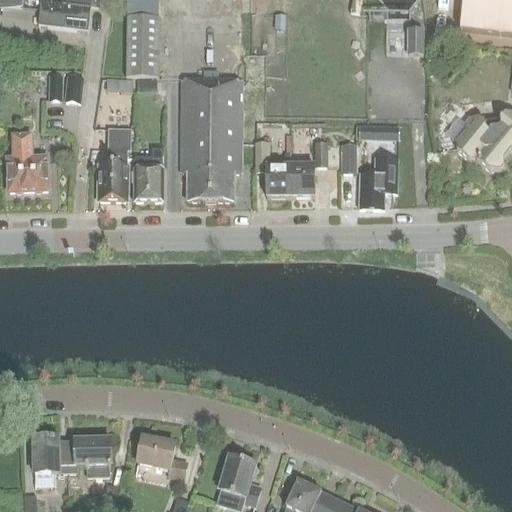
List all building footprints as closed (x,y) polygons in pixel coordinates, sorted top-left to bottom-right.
[(47,0),(0,0),(0,8),(22,11),(23,1),(47,4),(47,0)] [(91,9),(90,11),(41,6),(38,30),(88,36),(91,11),(99,12),(100,0),(91,0),(91,4),(91,9)] [(47,0),(47,4),(91,9),(91,4),(55,0),(47,0)] [(279,32),(279,0),(249,0),(249,31),(279,32)] [(511,0),(463,0),(460,35),(511,41),(511,0)] [(159,82),(160,22),(127,22),(126,82),(159,82)] [(422,59),(422,34),(408,34),(408,59),(422,59)] [(50,81),(50,105),(63,106),(64,81),(50,81)] [(84,84),(82,83),(68,82),(65,106),(80,108),(84,84)] [(133,96),(133,85),(122,85),(121,96),(133,96)] [(187,207),(233,207),(233,179),(240,179),(240,85),(180,85),(180,179),(187,179),(187,207)] [(137,86),(137,96),(156,96),(156,86),(137,86)] [(511,116),(506,118),(501,123),(500,127),(485,128),(485,127),(478,121),(474,122),(471,121),(463,129),(465,138),(455,147),(456,156),(469,165),(474,165),(489,176),(500,174),(504,170),(503,164),(511,154),(511,116)] [(371,136),(371,131),(360,131),(360,142),(365,142),(371,136)] [(99,167),(98,206),(127,207),(127,155),(129,155),(130,135),(111,135),(111,151),(110,167),(99,167)] [(9,197),(47,196),(46,161),(33,161),(32,139),(12,140),(12,162),(9,162),(9,197)] [(254,170),(268,170),(268,148),(254,148),(254,170)] [(327,149),(315,149),(315,173),(327,173),(327,149)] [(353,149),(341,149),(341,179),(353,179),(353,149)] [(134,207),(163,207),(164,152),(153,152),(153,163),(135,163),(134,207)] [(266,203),(290,202),(291,172),(291,158),(285,159),(285,172),(267,172),(266,203)] [(384,215),(385,197),(397,198),(399,165),(376,163),(375,179),(361,178),(359,214),(384,215)] [(290,202),(314,202),(315,172),(291,172),(290,202)] [(35,480),(68,480),(67,447),(59,447),(59,443),(35,443),(35,480)] [(185,486),(188,471),(173,467),(176,451),(143,444),(137,469),(170,476),(169,483),(185,486)] [(112,446),(67,447),(68,480),(77,480),(77,472),(86,472),(86,483),(108,483),(108,471),(112,471),(112,446)] [(220,495),(216,510),(222,511),(242,511),(243,509),(252,511),(254,511),(260,493),(248,490),(254,469),(229,462),(219,495),(220,495)] [(324,511),(330,502),(298,487),(285,511),(324,511)] [(106,491),(102,511),(114,511),(119,494),(106,491)] [(27,511),(39,511),(39,501),(27,501),(27,511)] [(350,511),(330,502),(324,511),(350,511)]
